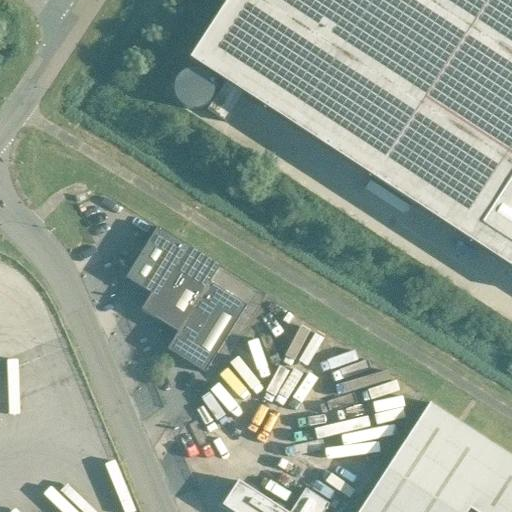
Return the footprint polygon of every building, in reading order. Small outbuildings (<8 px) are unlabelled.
[(511,0),(228,0),(189,60),(225,83),(207,111),(226,123),(244,96),(511,269),(511,0)] [(178,334),(210,284),(221,266),(158,227),(126,279),(152,294),(141,311),(178,334)] [(80,268),(79,304),(94,304),(95,269),(80,268)] [(247,307),(210,284),(178,334),(167,351),(205,374),(247,307)] [(467,511),(469,509),(473,511),(511,511),(511,456),(430,403),(359,511),(467,511)] [(285,511),(238,481),(222,506),(231,511),(324,511),(329,505),(306,490),(290,511),(285,511)]
